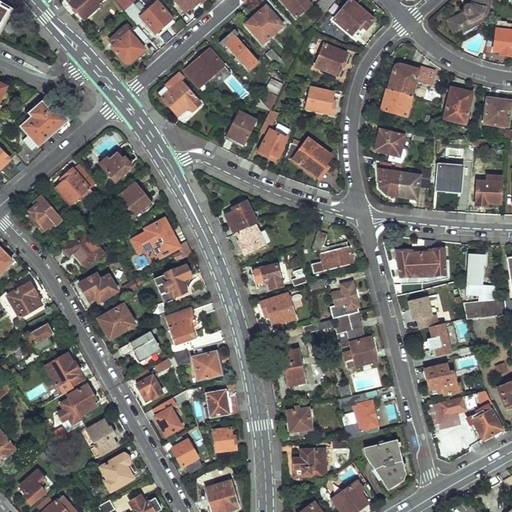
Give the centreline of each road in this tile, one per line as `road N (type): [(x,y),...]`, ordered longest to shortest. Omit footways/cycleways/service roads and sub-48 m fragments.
road 1 (residential): [(266,511),(260,426),(231,301),(168,166)]
road 2 (residential): [(183,511),(46,270),(0,219)]
road 3 (residential): [(362,215),(436,494)]
road 4 (residential): [(407,21),(359,80),(350,130),(362,215)]
road 5 (residential): [(362,215),(297,198),(197,155),(168,166)]
road 6 (residential): [(0,206),(121,98)]
road 7 (residential): [(121,98),(235,0)]
road 8 (residential): [(511,230),(362,215)]
road 9 (residential): [(407,21),(463,68),(511,78)]
